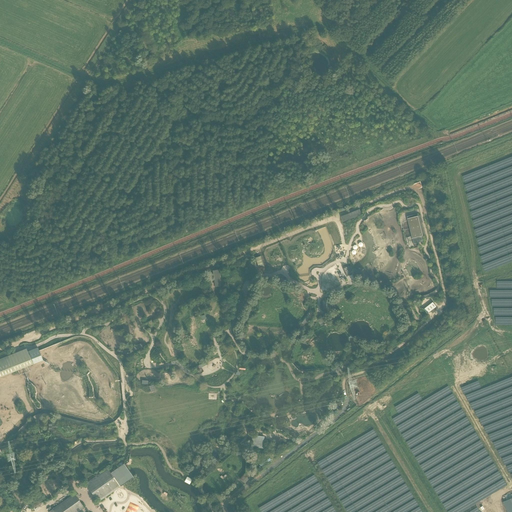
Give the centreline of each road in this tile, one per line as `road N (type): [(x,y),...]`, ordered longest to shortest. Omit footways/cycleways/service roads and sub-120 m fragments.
road 1 (track): [(159,74),(96,108),(45,198),(35,202),(35,225),(60,243)]
road 2 (track): [(157,65),(279,26),(274,7),(292,0)]
